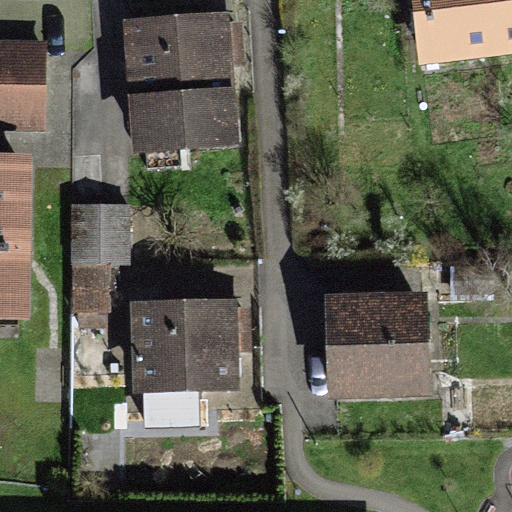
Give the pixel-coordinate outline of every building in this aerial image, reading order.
[(511,0),(405,0),(409,69),(511,63),(510,45),(511,44),(511,0)] [(213,25),(120,27),(123,148),(216,146),(213,25)] [(31,59),(0,57),(0,130),(28,132),(31,59)] [(14,166),(0,166),(0,316),(11,317),(14,166)] [(407,303),(316,303),(316,389),(407,389),(407,303)] [(222,313),(125,309),(122,391),(218,395),(222,313)]
